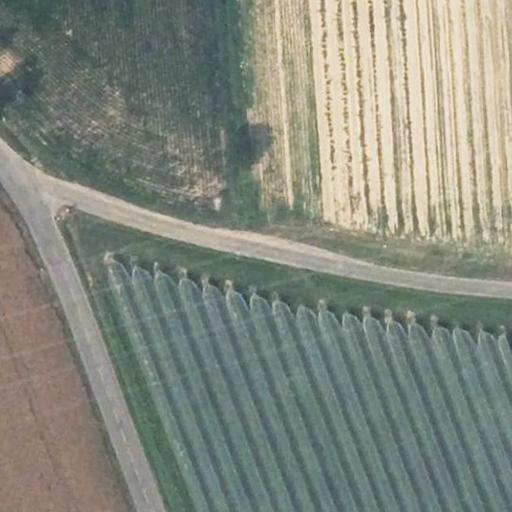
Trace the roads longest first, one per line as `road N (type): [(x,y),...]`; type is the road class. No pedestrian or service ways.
road 1 (residential): [(28,187),(193,236),(511,289)]
road 2 (tertiary): [(149,511),(28,187)]
